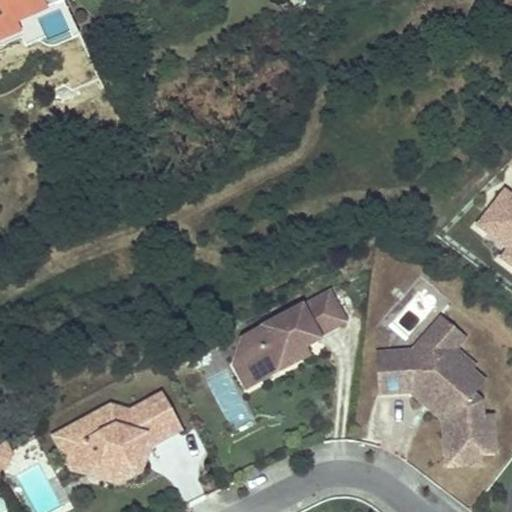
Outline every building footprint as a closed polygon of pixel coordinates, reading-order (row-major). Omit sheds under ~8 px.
[(0,0),(0,39),(18,32),(15,24),(46,10),(41,0),(0,0)] [(511,196),(504,191),(476,226),(507,251),(500,260),(511,268),(511,196)] [(317,337),(344,323),(329,293),(224,349),(234,366),(260,374),(273,367),(277,373),(287,367),(291,356),(303,349),(319,341),(319,340),(317,337)] [(453,350),(463,339),(440,319),(411,353),(453,350)] [(287,367),(307,357),(303,349),(291,356),(287,367)] [(470,371),(473,368),(453,350),(411,353),(376,355),(379,395),(409,393),(415,387),(426,397),(429,393),(439,402),(436,406),(448,416),(451,467),(480,465),(480,455),(493,455),(491,417),(481,418),(480,403),(471,395),(483,383),(470,371)] [(246,389),(277,373),(273,367),(260,374),(234,366),(246,389)] [(436,406),(439,402),(429,393),(426,397),(415,387),(409,393),(442,422),(445,467),(451,467),(448,416),(436,406)] [(149,448),(179,431),(160,396),(142,406),(139,416),(129,413),(110,407),(53,437),(71,471),(86,475),(101,467),(132,477),(141,472),(144,463),(139,454),(135,453),(138,444),(149,448)] [(139,416),(142,406),(129,413),(139,416)] [(5,439),(0,442),(0,472),(7,469),(12,452),(5,439)] [(140,452),(149,448),(138,444),(135,453),(139,454),(140,452)] [(118,485),(132,477),(101,467),(86,475),(118,485)]
